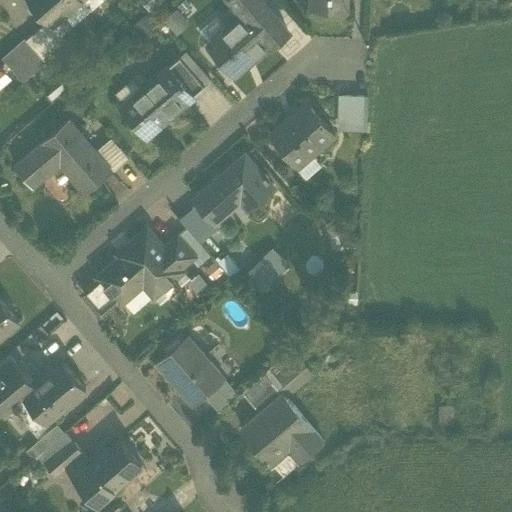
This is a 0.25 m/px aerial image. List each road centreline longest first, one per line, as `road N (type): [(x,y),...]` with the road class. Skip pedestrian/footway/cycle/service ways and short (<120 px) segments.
road 1 (residential): [(50,282),(294,66),(338,59)]
road 2 (residential): [(50,282),(245,511)]
